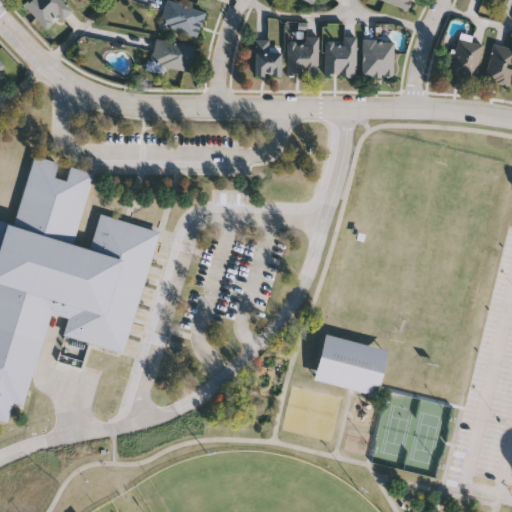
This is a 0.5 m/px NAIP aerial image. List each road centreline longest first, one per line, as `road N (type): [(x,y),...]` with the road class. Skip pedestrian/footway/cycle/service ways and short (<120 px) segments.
road 1 (tertiary): [(511,119),(106,102),(46,65),(0,17)]
road 2 (residential): [(135,425),(202,397),(272,334),(303,289),(326,220)]
